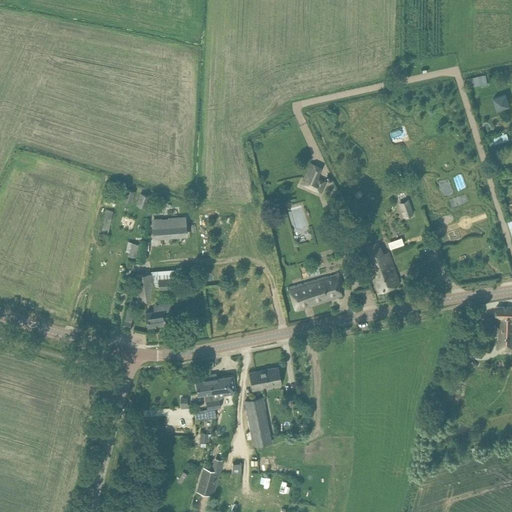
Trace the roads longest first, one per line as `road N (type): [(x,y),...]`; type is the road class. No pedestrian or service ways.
road 1 (tertiary): [(511,290),(199,351),(132,356)]
road 2 (unclassified): [(92,511),(132,356)]
road 3 (tertiary): [(132,356),(0,315)]
